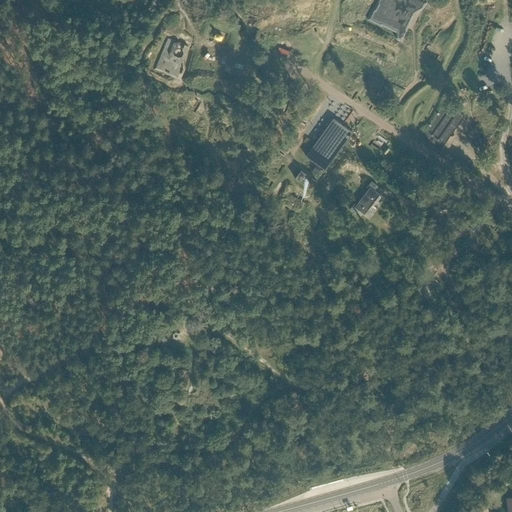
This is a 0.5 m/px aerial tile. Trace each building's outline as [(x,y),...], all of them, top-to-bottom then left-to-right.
[(373,8),(367,20),(381,26),(382,26),(396,33),(396,39),(401,41),(408,28),(415,13),(417,9),(423,9),(424,8),(427,2),(421,0),(378,0),(374,8),(373,8)] [(311,22),(299,26),(302,33),(313,29),(311,22)] [(438,31),(430,25),(423,34),(431,40),(428,45),(430,46),(443,30),(441,28),(438,31)] [(263,40),(260,49),(277,56),(278,52),(288,55),(289,51),(280,48),(281,44),(283,45),(284,42),(282,41),(285,33),(281,32),(282,30),(279,29),(278,31),(277,30),(277,28),(275,28),(274,30),(268,27),(264,37),(262,36),(261,39),(263,40)] [(167,37),(154,70),(180,81),(185,69),(185,68),(185,67),(184,67),(184,66),(183,66),(182,64),(189,48),(189,47),(188,47),(188,46),(187,46),(167,37)] [(423,65),(419,72),(424,75),(426,76),(427,76),(427,77),(430,78),(430,79),(435,82),(440,75),(444,67),(439,64),(436,62),(435,61),(433,60),(432,60),(429,58),(428,57),(423,65)] [(259,69),(251,67),(250,72),(247,82),(255,84),(253,93),(256,93),(259,82),(264,83),(265,80),(266,76),(261,75),(263,68),(260,67),(259,69)] [(350,71),(342,83),(347,86),(347,87),(350,88),(350,89),(355,92),(363,80),(350,71)] [(366,82),(363,80),(355,92),(358,94),(366,82)] [(374,92),(372,91),(366,102),(371,105),(373,106),(373,107),(374,107),(377,109),(381,111),(387,101),(385,99),(380,96),(378,95),(377,94),(374,92)] [(285,106),(277,101),(272,107),(283,114),(290,104),(287,102),(285,106)] [(196,114),(202,104),(199,102),(193,111),(180,104),(178,107),(181,109),(178,114),(182,117),(180,119),(190,126),(197,115),(196,114)] [(446,103),(423,137),(441,149),(464,116),(446,103)] [(296,111),(289,120),(298,126),(300,122),(299,121),(300,119),(301,120),(304,116),(296,111)] [(353,133),(333,119),(306,157),(326,170),(353,133)] [(224,128),(216,123),(209,134),(217,139),(214,144),(218,145),(221,140),(225,142),(229,134),(225,132),(229,126),(227,125),(224,128)] [(481,139),(479,140),(482,156),(495,154),(492,139),(485,140),(484,139),(483,139),(484,140),(481,141),(481,139)] [(366,144),(359,154),(362,156),(360,159),(370,166),(381,151),(371,144),(370,146),(369,148),(367,147),(368,145),(367,145),(366,144)] [(242,165),(233,160),(226,172),(234,177),(232,180),(235,182),(238,176),(241,178),(245,172),(242,171),(246,164),(243,163),(242,165)] [(317,176),(320,172),(314,168),(311,172),(317,176)] [(299,183),(305,175),(300,171),(294,180),(299,183)] [(311,179),(305,187),(310,191),(316,183),(311,179)] [(350,188),(372,204),(380,193),(371,187),(374,183),(371,180),(365,187),(356,180),(350,188)] [(364,215),(372,204),(350,188),(344,196),(353,203),(348,210),(352,213),(355,209),(364,215)] [(289,194),(283,205),(298,214),(304,203),(299,200),(298,201),(297,200),(297,199),(289,194)] [(449,202),(437,195),(429,209),(441,216),(439,220),(442,221),(446,214),(450,216),(454,209),(450,207),(455,199),(452,197),(449,202)] [(408,217),(394,204),(382,216),(396,229),(408,217)] [(485,224),(475,237),(478,240),(479,240),(481,243),(482,243),(483,244),(484,242),(485,244),(484,245),(485,245),(485,246),(488,248),(489,249),(500,236),(495,232),(494,233),(493,232),(494,230),(493,230),(485,224)] [(326,234),(306,231),(304,245),(324,248),(326,234)] [(434,274),(415,296),(425,306),(439,290),(433,284),(438,278),(434,274)] [(221,303),(213,294),(201,304),(209,313),(204,317),(206,320),(228,302),(226,299),(221,303)] [(446,323),(455,313),(451,310),(454,306),(452,304),(449,307),(442,301),(433,312),(440,318),(437,321),(439,324),(442,320),(446,323)] [(223,324),(219,317),(205,325),(206,328),(202,330),(206,337),(214,333),(213,330),(223,324)] [(230,348),(225,341),(212,349),(217,357),(209,362),(212,366),(234,351),(238,349),(235,345),(230,348)] [(198,386),(174,379),(166,406),(190,413),(198,386)] [(258,390),(254,387),(248,393),(252,396),(246,404),(249,406),(251,402),(259,408),(269,396),(262,390),(266,385),(263,383),(258,390)]
